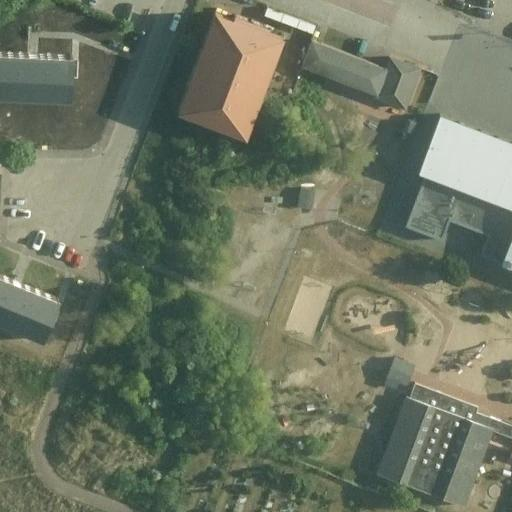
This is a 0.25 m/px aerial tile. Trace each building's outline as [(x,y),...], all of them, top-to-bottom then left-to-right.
[(239,18),(223,12),(183,114),(248,140),(288,38),(270,30),(272,26),(241,13),(239,18)] [(315,41),(304,69),(406,108),(421,68),(392,56),(387,69),(315,41)] [(35,55),(0,53),(0,97),(77,99),(78,56),(35,55)] [(511,139),(443,114),(422,170),(427,172),(409,220),(442,233),(449,215),(489,230),(482,251),(511,262),(511,139)] [(20,283),(0,274),(0,318),(45,337),(60,299),(20,283)] [(396,353),(389,375),(410,382),(417,360),(396,353)] [(469,507),(496,437),(511,443),(511,426),(477,413),(479,408),(419,386),(413,402),(407,399),(378,472),(469,507)]
